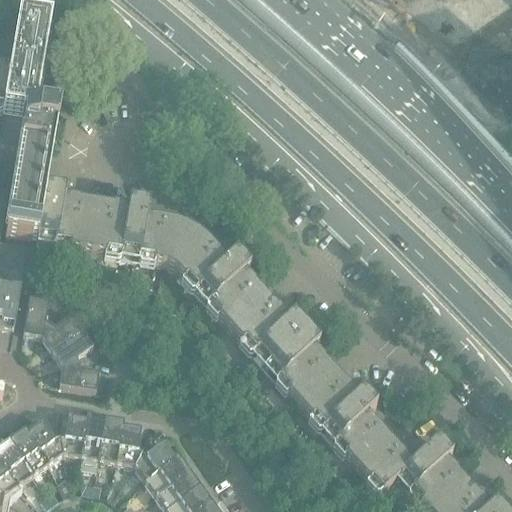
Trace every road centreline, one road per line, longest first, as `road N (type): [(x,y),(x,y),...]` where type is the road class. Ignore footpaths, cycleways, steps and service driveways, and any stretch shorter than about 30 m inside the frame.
road 1 (primary): [(80,0),(276,167),(511,401)]
road 2 (residential): [(511,483),(474,429),(410,362),(379,342),(149,102)]
road 3 (primary): [(149,0),(511,345)]
road 4 (primary): [(511,280),(215,0)]
road 5 (primary): [(511,206),(299,0)]
road 6 (residential): [(264,511),(206,433),(33,401)]
road 7 (residential): [(149,102),(98,56),(0,40)]
